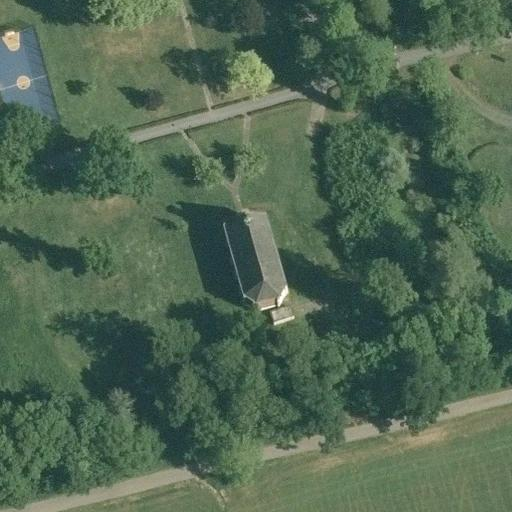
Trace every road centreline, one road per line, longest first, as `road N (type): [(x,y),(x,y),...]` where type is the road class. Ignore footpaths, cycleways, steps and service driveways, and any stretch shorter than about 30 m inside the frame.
road 1 (unclassified): [(0,175),(373,64),(511,34)]
road 2 (unclassified): [(20,511),(511,393)]
